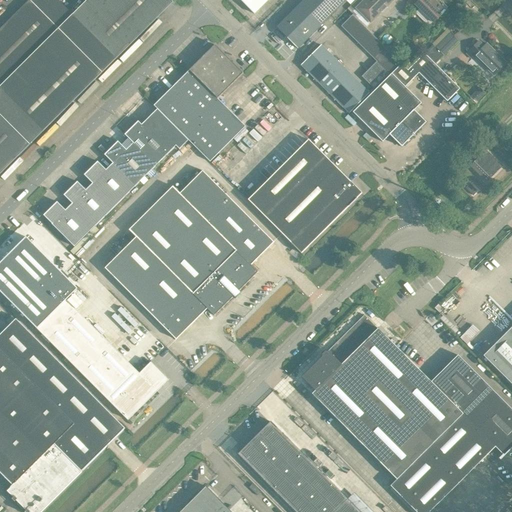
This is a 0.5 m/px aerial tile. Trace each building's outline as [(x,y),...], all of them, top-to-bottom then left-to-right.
[(57,0),(28,0),(0,28),(0,174),(116,59),(72,15),(57,0)] [(239,0),(254,14),(267,0),(239,0)] [(303,0),(276,27),(289,40),(298,49),(346,0),(303,0)] [(364,0),(356,8),(370,23),(393,0),(364,0)] [(445,11),(433,0),(409,0),(407,3),(412,7),(415,5),(433,23),(445,11)] [(376,62),(388,74),(400,62),(352,15),(341,26),(376,62)] [(435,48),(443,56),(458,41),(450,33),(435,48)] [(493,75),(506,63),(487,44),(484,46),(479,41),(466,54),(472,59),(474,57),(493,75)] [(214,45),(197,62),(226,90),(243,73),(214,45)] [(301,65),(349,113),(369,93),(321,45),(301,65)] [(435,64),(443,56),(433,45),(424,54),(425,54),(435,64)] [(418,74),(419,73),(431,61),(425,54),(424,54),(408,70),(401,64),(391,74),(405,87),(418,74)] [(460,89),(431,61),(419,73),(447,102),(460,89)] [(217,99),(226,90),(197,62),(153,106),(157,110),(182,134),(217,99)] [(373,89),(388,74),(376,62),(362,77),(373,89)] [(372,93),(414,135),(426,122),(414,110),(421,103),(405,87),(391,74),(372,93)] [(372,93),(353,113),(382,142),(389,135),(401,147),(414,135),(372,93)] [(182,134),(188,141),(210,162),(245,127),(217,99),(182,134)] [(138,121),(124,135),(133,143),(156,166),(176,146),(180,149),(188,141),(185,137),(157,110),(141,125),(138,121)] [(290,243),(301,254),(362,193),(351,182),(350,182),(308,140),(248,200),(290,243)] [(133,143),(127,149),(126,150),(118,142),(104,155),(112,163),(135,186),(156,166),(133,143)] [(469,166),(486,183),(502,167),(485,150),(469,166)] [(112,163),(106,169),(106,170),(97,162),(84,175),(92,184),(115,206),(135,186),(112,163)] [(105,268),(176,340),(207,309),(214,316),(233,297),(235,299),(241,293),(239,291),(258,272),(251,265),(274,242),(202,171),(180,193),(173,186),(129,230),(136,237),(105,268)] [(92,184),(86,190),(85,190),(77,182),(64,195),(72,204),(95,227),(115,206),(92,184)] [(465,188),(472,196),(477,192),(469,184),(465,188)] [(72,204),(66,210),(65,210),(57,202),(43,216),(52,224),(51,224),(74,247),(95,227),(72,204)] [(438,211),(442,215),(449,208),(445,204),(438,211)] [(139,374),(66,300),(77,289),(26,237),(0,262),(0,291),(128,420),(139,409),(142,411),(159,394),(157,391),(168,380),(151,362),(139,374)] [(435,308),(440,313),(443,310),(438,305),(435,308)] [(344,364),(378,329),(364,315),(329,350),(344,364)] [(6,321),(10,325),(0,334),(0,472),(19,492),(13,497),(28,511),(40,511),(125,429),(16,319),(15,320),(12,316),(6,321)] [(511,326),(483,356),(511,384),(511,326)] [(344,364),(329,350),(328,351),(325,351),(322,354),(322,357),(302,377),(315,391),(312,394),(397,479),(390,486),(416,511),(429,511),(495,447),(504,456),(511,447),(511,410),(458,355),(431,382),(378,329),(344,364)] [(238,454),(295,511),(360,511),(270,422),(238,454)] [(231,511),(206,486),(179,511),(231,511)]
